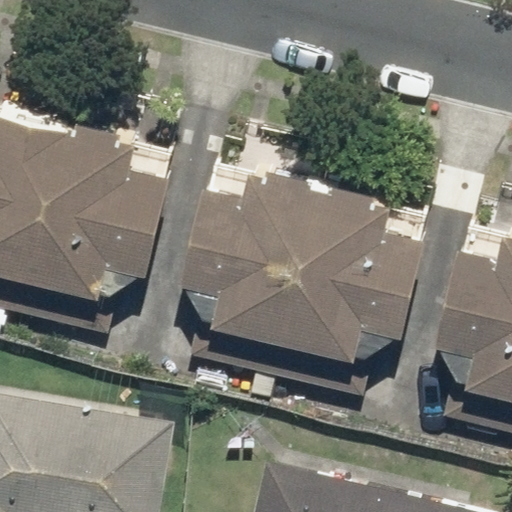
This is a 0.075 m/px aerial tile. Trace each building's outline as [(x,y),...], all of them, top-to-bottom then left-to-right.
[(0,319),(5,298),(111,322),(118,290),(122,272),(151,256),(173,161),(130,151),(136,127),(0,95),(0,319)] [(207,307),(197,348),(259,362),(253,385),(272,389),(277,367),(360,386),(371,339),(404,317),(426,226),(385,217),(393,184),(250,150),(242,183),(200,173),(179,263),(207,307)] [(511,210),(497,206),(493,224),(453,214),(422,341),(454,349),(441,400),(511,418),(511,210)] [(0,394),(0,511),(162,511),(176,418),(0,394)] [(452,454),(369,431),(359,469),(442,491),(452,454)] [(511,511),(263,459),(252,511),(511,511)]
